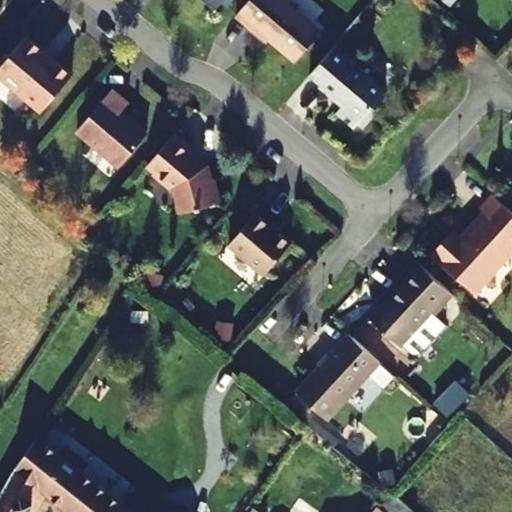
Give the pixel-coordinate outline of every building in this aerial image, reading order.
[(296,60),(322,30),(287,0),(248,0),(237,14),(251,25),(253,23),(296,60)] [(47,51),(29,36),(0,70),(0,74),(42,110),(74,73),(57,59),(55,62),(45,54),(47,51)] [(388,88),(335,44),(311,73),(345,103),(338,112),(355,127),(388,88)] [(130,101),(114,88),(78,130),(120,166),(148,134),(122,111),(130,101)] [(197,149),(176,131),(147,164),(156,171),(156,176),(167,184),(172,184),(174,185),(179,205),(186,209),(221,200),(213,173),(210,173),(208,164),(194,153),(197,149)] [(511,209),(494,193),(482,206),(485,210),(456,242),(447,234),(432,251),(475,291),(511,250),(511,209)] [(264,275),(293,242),(271,223),(274,220),(260,209),(229,244),(264,275)] [(454,292),(417,259),(387,292),(389,294),(369,316),(401,345),(403,343),(414,352),(421,352),(446,324),(435,313),(454,292)] [(381,361),(350,332),(297,390),(328,419),(381,361)] [(38,488),(46,493),(70,511),(132,511),(37,436),(15,466),(38,488)] [(0,511),(25,511),(38,488),(15,466),(0,495),(0,511)] [(25,511),(36,511),(46,493),(38,488),(25,511)] [(413,511),(394,495),(385,505),(392,511),(413,511)]
